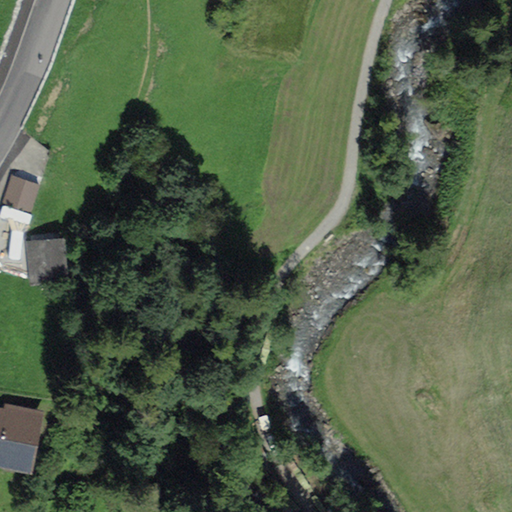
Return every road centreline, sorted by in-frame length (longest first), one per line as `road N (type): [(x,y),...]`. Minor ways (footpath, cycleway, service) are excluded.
road 1 (track): [(473,511),(446,494),(401,379),(487,162),(503,71)]
road 2 (tertiary): [(42,0),(17,89),(0,119)]
